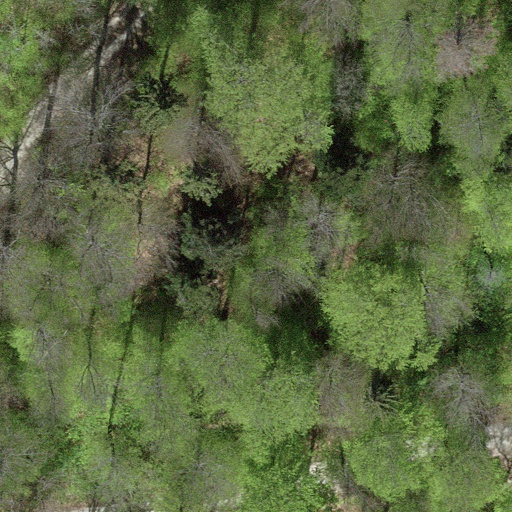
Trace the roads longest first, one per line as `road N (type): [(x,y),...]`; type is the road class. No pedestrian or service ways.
road 1 (unclassified): [(511,435),(463,439),(174,511)]
road 2 (track): [(0,158),(143,0)]
